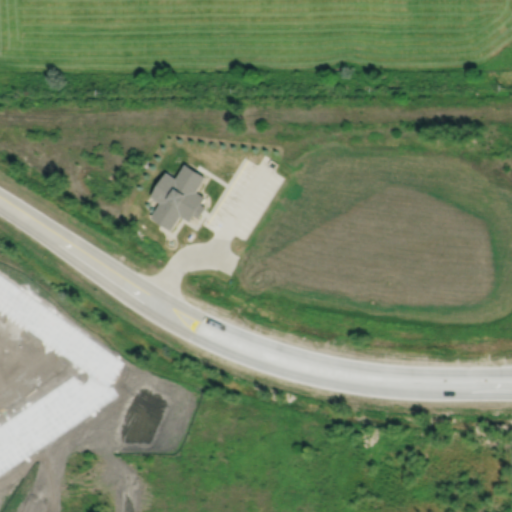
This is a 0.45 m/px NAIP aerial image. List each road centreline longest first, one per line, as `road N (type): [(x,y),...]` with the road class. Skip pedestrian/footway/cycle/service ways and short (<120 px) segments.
road 1 (tertiary): [(44,230),(135,304),(249,361),(370,390),(511,395)]
road 2 (tertiary): [(511,373),(384,370),(286,352),(231,332),(44,230)]
